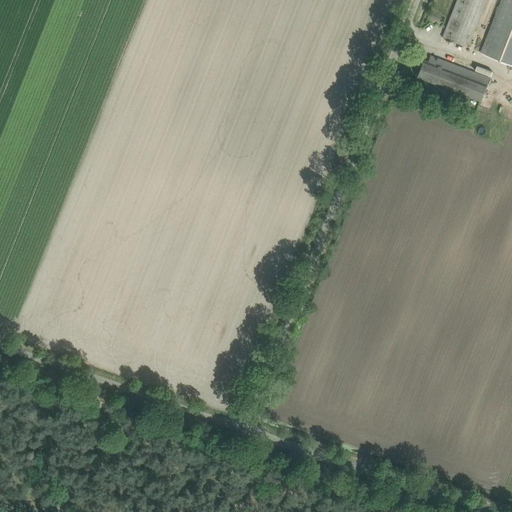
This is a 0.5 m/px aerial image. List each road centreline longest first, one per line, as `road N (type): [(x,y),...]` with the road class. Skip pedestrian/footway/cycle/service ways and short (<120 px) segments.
road 1 (unclassified): [(245,429),(417,0)]
road 2 (unclassified): [(0,345),(245,429)]
road 3 (unclassified): [(488,511),(245,429)]
